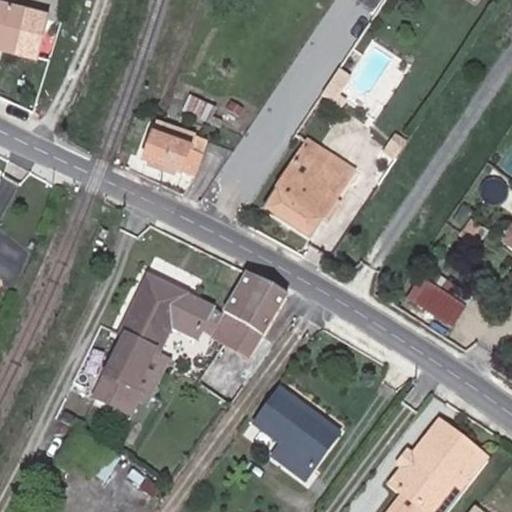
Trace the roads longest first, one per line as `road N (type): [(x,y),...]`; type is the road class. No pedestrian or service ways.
road 1 (residential): [(0,130),(322,291),(511,416)]
road 2 (unknown): [(218,235),(369,0)]
road 3 (unknown): [(322,291),(166,511)]
road 4 (unknown): [(442,367),(331,511)]
